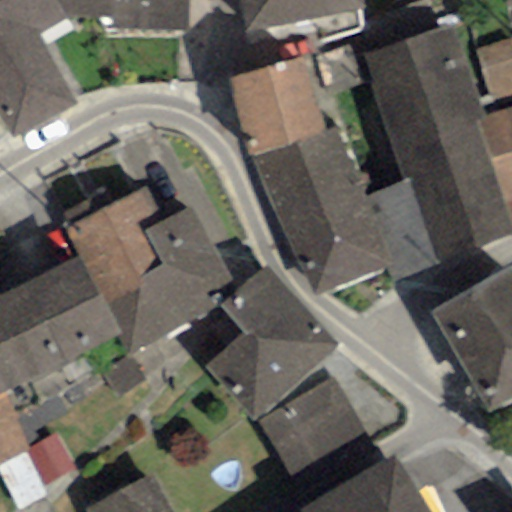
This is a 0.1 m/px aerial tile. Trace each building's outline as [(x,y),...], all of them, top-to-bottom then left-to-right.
[(0,0),(0,114),(42,92),(9,30),(40,13),(32,0),(0,0)] [(32,0),(40,13),(92,7),(93,26),(167,29),(168,0),(32,0)] [(227,0),(231,19),(326,0),(227,0)] [(364,55),(429,257),(502,234),(489,192),(511,184),(511,114),(468,129),(437,32),(364,55)] [(216,79),(239,150),(303,129),(280,58),(216,79)] [(303,129),(239,150),(293,264),(310,280),(360,262),(364,236),(322,131),(303,129)] [(127,195),(54,228),(66,253),(31,269),(66,344),(100,328),(109,347),(182,314),(173,294),(209,278),(177,208),(141,225),(127,195)] [(200,364),(245,412),(319,343),(261,281),(226,314),(239,327),(200,364)] [(431,322),(477,406),(511,386),(511,295),(505,282),(431,322)] [(0,451),(10,447),(0,423),(0,369),(24,359),(0,303),(0,451)] [(319,385),(251,427),(283,478),(351,437),(319,385)] [(406,511),(386,475),(321,511),(406,511)] [(84,511),(151,511),(138,485),(84,511)]
